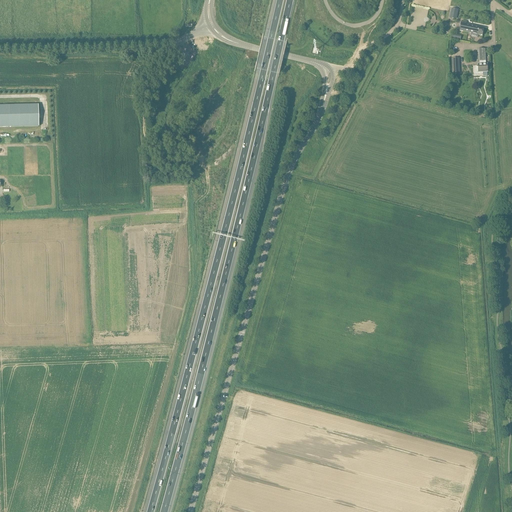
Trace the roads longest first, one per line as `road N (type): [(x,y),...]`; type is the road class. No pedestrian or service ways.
road 1 (motorway): [(279,0),(150,511)]
road 2 (motorway): [(164,511),(290,0)]
road 3 (tertiary): [(190,511),(283,186),(314,126),(327,70)]
road 4 (unclassified): [(0,49),(160,48),(211,25)]
road 5 (tertiary): [(327,70),(235,44),(211,25)]
